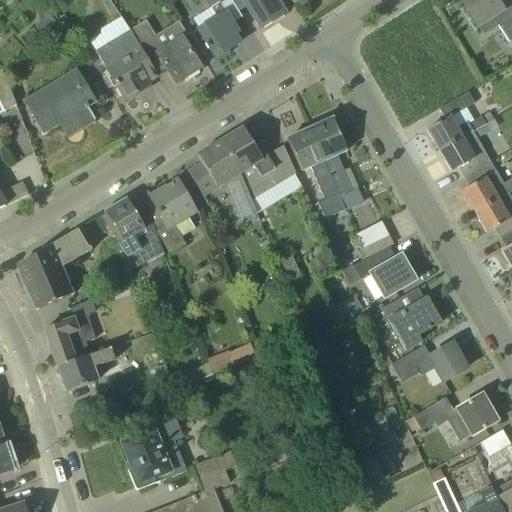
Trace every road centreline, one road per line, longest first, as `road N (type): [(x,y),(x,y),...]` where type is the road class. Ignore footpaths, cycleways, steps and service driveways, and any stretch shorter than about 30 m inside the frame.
road 1 (residential): [(0,238),(332,38)]
road 2 (residential): [(511,356),(332,38)]
road 3 (tertiary): [(67,511),(28,372),(0,317)]
